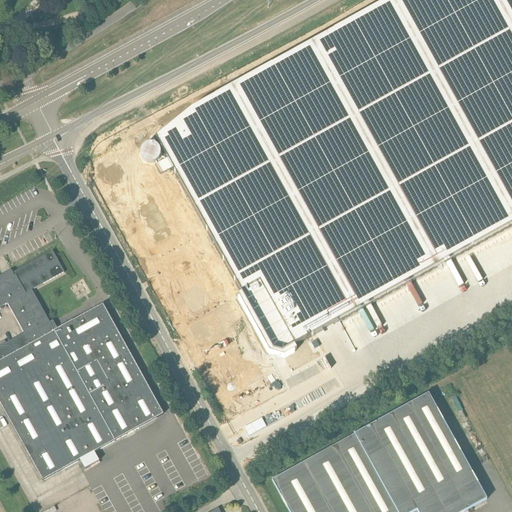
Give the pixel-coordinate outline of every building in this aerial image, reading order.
[(511,0),(401,0),(157,141),(241,294),(236,297),(268,354),(285,359),(298,351),(295,346),(511,226),(511,0)] [(160,176),(172,169),(167,159),(155,166),(160,176)] [(32,291),(64,273),(52,252),(11,274),(13,277),(5,281),(3,277),(0,278),(0,309),(2,309),(1,307),(7,305),(23,334),(0,347),(0,404),(42,481),(163,414),(102,305),(54,331),(32,291)] [(465,511),(487,500),(429,394),(355,435),(355,434),(354,434),(355,435),(272,481),(289,511),(465,511)] [(276,417),(257,424),(261,434),(256,436),(262,450),(286,440),(276,417)]
